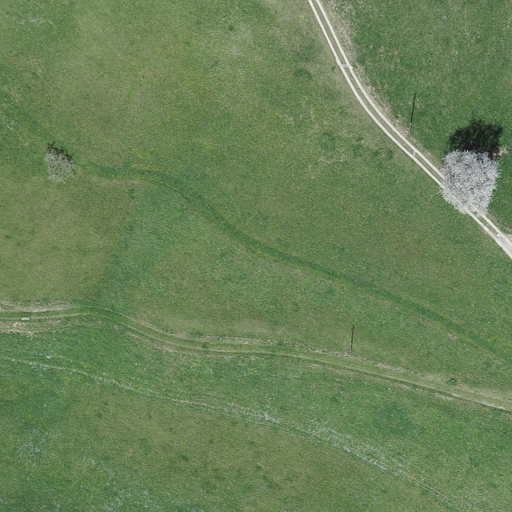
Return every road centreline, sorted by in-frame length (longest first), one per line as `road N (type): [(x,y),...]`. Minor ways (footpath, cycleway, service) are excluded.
road 1 (track): [(511,405),(285,351),(203,349),(87,311),(0,316)]
road 2 (track): [(309,0),(367,117),(511,258)]
